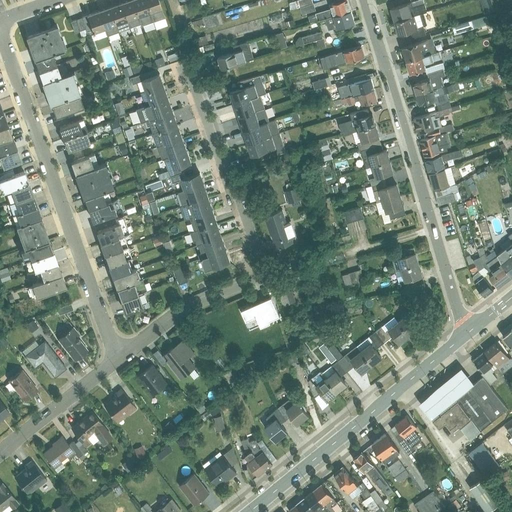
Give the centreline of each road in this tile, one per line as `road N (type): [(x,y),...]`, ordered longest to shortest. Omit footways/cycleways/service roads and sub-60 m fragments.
road 1 (residential): [(362,0),(468,335)]
road 2 (residential): [(0,29),(118,359)]
road 3 (secondary): [(468,335),(246,511)]
road 4 (residential): [(180,72),(254,278)]
road 5 (residential): [(118,359),(175,316),(254,278)]
road 6 (residential): [(0,453),(118,359)]
